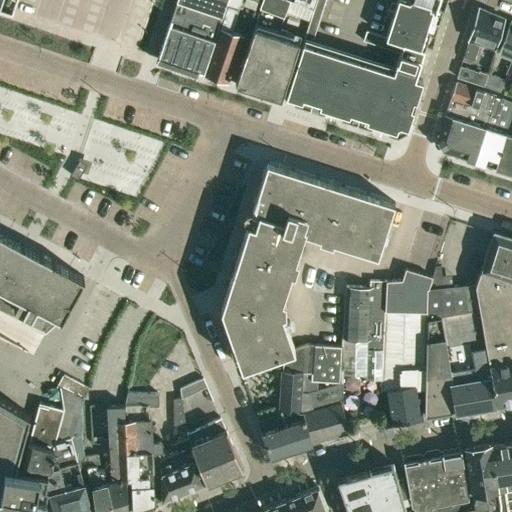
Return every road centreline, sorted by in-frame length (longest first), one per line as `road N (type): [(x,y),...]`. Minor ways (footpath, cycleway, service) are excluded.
road 1 (unclassified): [(511,422),(400,441),(264,486)]
road 2 (unclassified): [(264,486),(205,332),(158,263)]
road 3 (residential): [(225,122),(0,48)]
road 4 (unclassified): [(407,183),(225,122)]
road 5 (residential): [(462,0),(407,183)]
road 6 (residential): [(158,263),(0,178)]
road 7 (residential): [(158,263),(225,122)]
